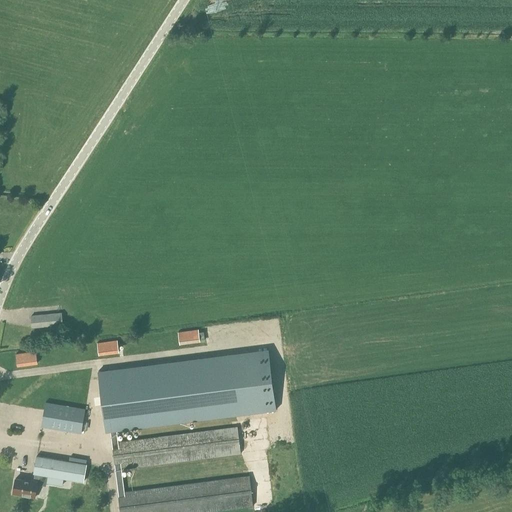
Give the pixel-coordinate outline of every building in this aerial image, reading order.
[(31,328),(63,325),(62,313),(29,315),(31,328)] [(179,345),(201,342),(199,329),(178,332),(179,345)] [(99,356),(120,353),(118,341),(96,343),(99,356)] [(269,349),(98,371),(106,432),(111,431),(112,443),(118,442),(117,430),(276,410),(269,349)] [(17,367),(38,364),(36,351),(16,354),(17,367)] [(41,427),(81,434),(86,409),(45,402),(41,427)] [(122,469),(241,454),(238,426),(118,442),(112,443),(115,470),(116,470),(122,469)] [(48,476),(84,482),(87,464),(37,455),(34,473),(35,474),(34,481),(29,480),(29,481),(16,479),(13,493),(26,495),(26,496),(35,498),(37,484),(46,486),(48,476)] [(209,511),(253,506),(250,476),(125,491),(122,469),(116,470),(118,492),(120,511),(209,511)]
